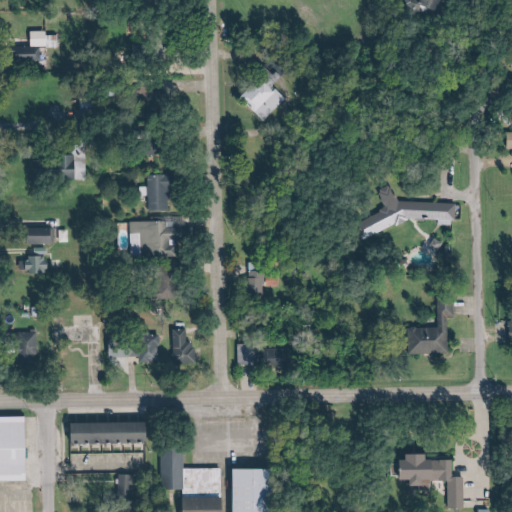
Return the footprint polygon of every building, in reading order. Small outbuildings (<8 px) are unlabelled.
[(409,0),(444,10),(446,0),(409,0)] [(35,32),(35,47),(55,46),(55,31),(35,32)] [(136,55),(160,54),(159,43),(136,44),(136,55)] [(19,48),(20,65),(44,64),(43,47),(19,48)] [(289,100),(268,78),(246,98),(267,121),(289,100)] [(83,101),(84,113),(96,113),(96,101),(83,101)] [(87,179),(87,158),(36,159),(37,180),(87,179)] [(173,210),(172,175),(149,175),(150,210),(173,210)] [(460,204),(400,201),(393,185),(382,190),(382,195),(388,209),(367,218),(366,225),(371,236),(372,236),(400,224),(402,224),(414,219),(426,220),(428,219),(459,221),(460,204)] [(130,222),(131,258),(186,257),(186,245),(197,245),(197,227),(168,228),(168,221),(130,222)] [(57,228),(34,229),(35,245),(58,244),(57,228)] [(38,249),(38,256),(50,256),(50,248),(38,249)] [(23,270),(32,270),(32,275),(52,274),(52,258),(23,259),(23,270)] [(267,294),(267,286),(280,286),(280,274),(266,274),(266,263),(251,263),(251,294),(267,294)] [(441,327),(412,328),(413,354),(452,353),(451,317),(458,317),(457,297),(440,297),(441,327)] [(198,363),(198,341),(190,342),(190,329),(174,329),(174,363),(198,363)] [(39,332),(19,333),(20,367),(41,366),(39,332)] [(163,362),(162,337),(113,338),(114,357),(142,356),(143,362),(163,362)] [(239,366),(295,366),(295,347),(239,347),(239,366)] [(0,417),(0,483),(21,483),(18,417),(0,417)] [(65,422),(65,444),(142,444),(142,421),(65,422)] [(165,489),(187,489),(186,449),(164,450),(165,489)] [(467,509),(467,477),(456,477),(457,460),(434,460),(434,454),(414,454),(414,460),(404,460),(404,479),(419,480),(419,488),(434,488),(434,481),(451,482),(450,508),(467,509)] [(226,468),(187,468),(187,498),(192,498),(191,511),(230,511),(231,499),(225,499),(226,468)] [(277,511),(278,469),(241,469),(240,511),(277,511)] [(122,497),(139,497),(138,474),(122,475),(122,497)]
